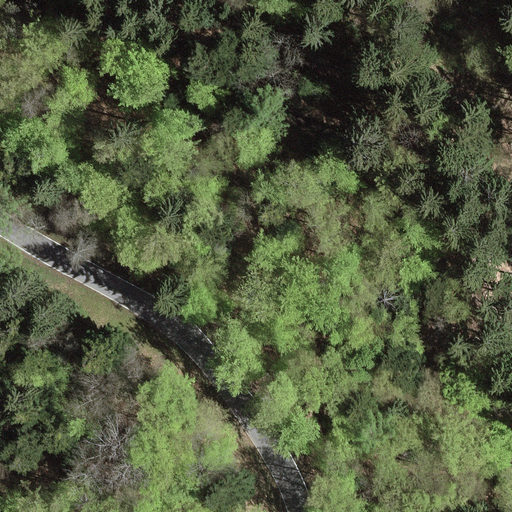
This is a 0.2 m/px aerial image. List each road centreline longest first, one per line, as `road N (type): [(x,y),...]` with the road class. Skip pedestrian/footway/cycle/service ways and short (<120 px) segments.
road 1 (track): [(511,423),(483,384),(418,204),(338,144),(46,0)]
road 2 (tertiary): [(301,511),(257,418),(197,340),(0,220)]
